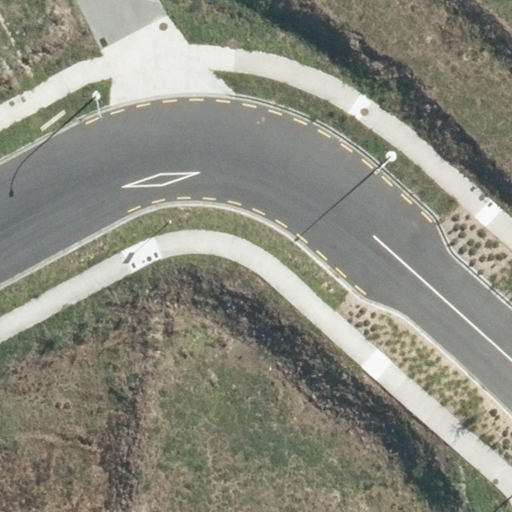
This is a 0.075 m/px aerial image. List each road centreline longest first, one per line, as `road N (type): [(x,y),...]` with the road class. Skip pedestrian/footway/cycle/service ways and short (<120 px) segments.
road 1 (residential): [(511,339),(314,168),(215,141),(202,146)]
road 2 (residential): [(202,146),(108,182),(0,240)]
road 3 (residential): [(123,0),(202,146)]
